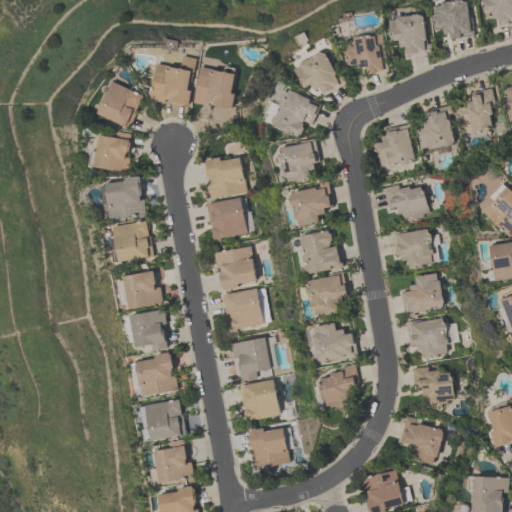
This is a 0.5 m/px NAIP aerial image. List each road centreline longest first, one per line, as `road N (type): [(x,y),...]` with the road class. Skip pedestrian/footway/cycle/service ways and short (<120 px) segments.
road 1 (residential): [(352,117),(388,383),(382,420),(370,447),(326,484),(232,505)]
road 2 (residential): [(173,143),(169,188),(194,349),(232,511)]
road 3 (residential): [(511,57),(352,117)]
